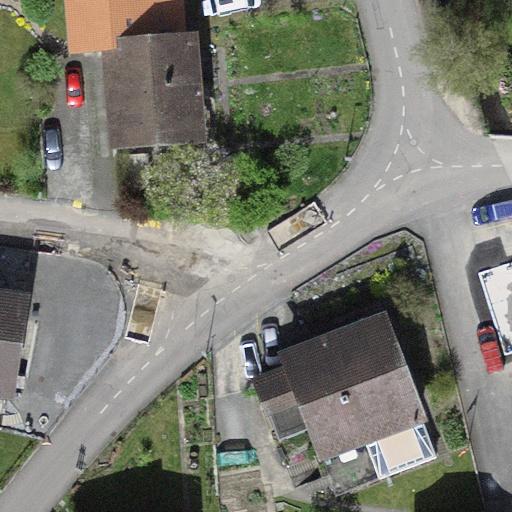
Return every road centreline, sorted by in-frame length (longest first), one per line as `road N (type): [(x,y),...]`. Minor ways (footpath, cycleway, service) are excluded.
road 1 (residential): [(204,287),(16,511)]
road 2 (residential): [(409,153),(316,233),(204,287)]
road 3 (residential): [(204,287),(131,240),(0,222)]
road 4 (residential): [(387,0),(409,153)]
